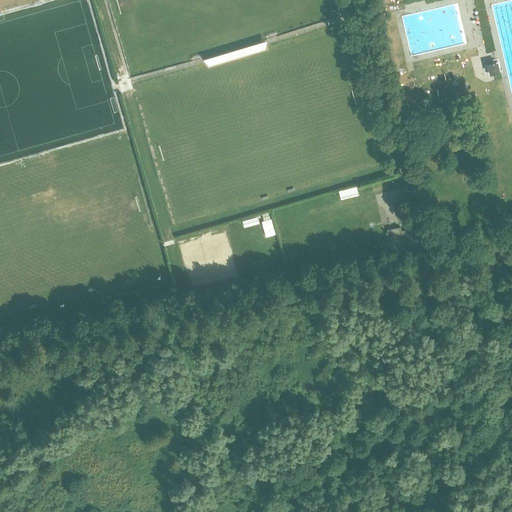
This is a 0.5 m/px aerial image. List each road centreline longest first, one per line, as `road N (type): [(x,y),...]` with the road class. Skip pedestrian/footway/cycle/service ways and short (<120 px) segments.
road 1 (track): [(0,360),(423,275),(440,294),(511,319)]
road 2 (track): [(407,511),(473,466),(509,414),(503,376),(487,355),(452,336),(404,334),(388,320),(389,301),(423,275)]
